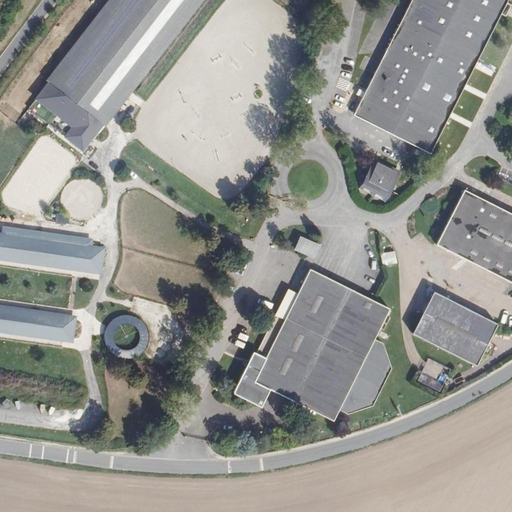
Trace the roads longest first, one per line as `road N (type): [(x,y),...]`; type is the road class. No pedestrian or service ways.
road 1 (tertiary): [(511,372),(373,436),(262,465),(155,465),(0,445)]
road 2 (track): [(110,151),(105,225),(112,263),(89,311),(84,343),(95,407),(82,428)]
